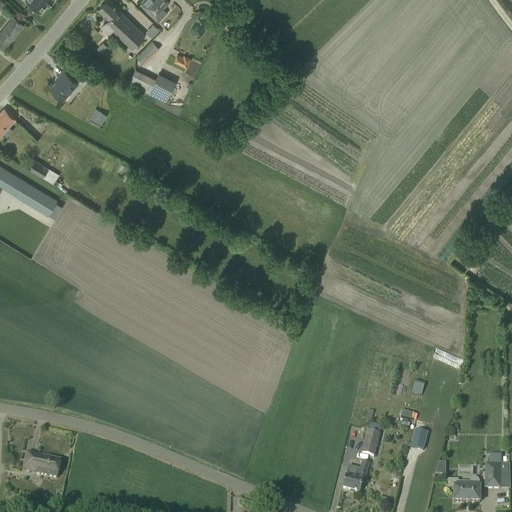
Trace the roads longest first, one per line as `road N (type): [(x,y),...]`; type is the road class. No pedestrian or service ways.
road 1 (unclassified): [(300,511),(133,438),(0,408)]
road 2 (unclassified): [(0,95),(82,0)]
